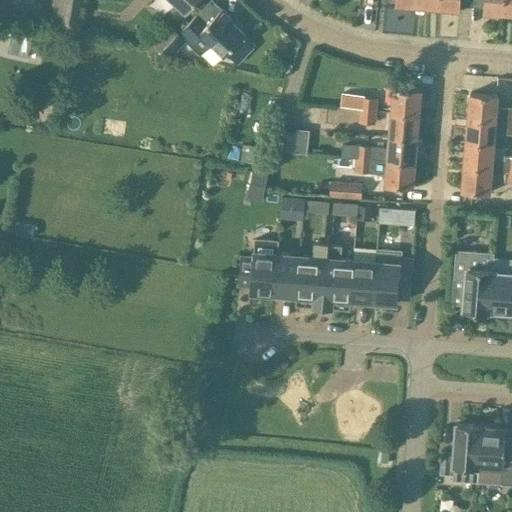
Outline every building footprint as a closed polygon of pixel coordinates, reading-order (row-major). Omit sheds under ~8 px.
[(58,27),(78,31),(79,29),(82,29),(87,0),(52,0),(49,21),(58,23),(58,27)] [(162,12),(174,24),(196,0),(173,0),(162,12)] [(417,0),(417,7),(437,8),(438,0),(417,0)] [(438,0),(437,8),(459,10),(459,0),(438,0)] [(484,0),(483,12),(503,14),(504,0),(484,0)] [(511,0),(504,0),(503,14),(511,14),(511,0)] [(189,44),(201,55),(212,43),(225,55),(245,34),(231,21),(234,19),(222,8),(208,24),(198,14),(179,33),(179,34),(189,44)] [(8,53),(28,58),(35,31),(14,26),(8,53)] [(393,87),(391,112),(419,115),(421,90),(393,87)] [(470,94),(468,119),(511,122),(511,107),(497,106),(498,96),(470,94)] [(377,98),(360,97),(359,110),(376,111),(377,98)] [(358,123),(375,124),(376,111),(359,110),(358,123)] [(389,137),(417,139),(419,115),(391,112),(389,137)] [(511,122),(468,119),(466,142),(494,145),(495,133),(511,134),(511,122)] [(271,149),(294,151),(296,131),(279,129),(278,140),(272,139),(271,149)] [(355,158),(415,163),(417,139),(389,137),(388,147),(342,143),(341,157),(355,158)] [(466,142),(463,167),(511,171),(511,156),(493,155),(494,145),(466,142)] [(385,185),(412,188),(415,163),(355,158),(354,170),(386,173),(385,185)] [(250,197),(266,200),(269,183),(279,185),(282,171),(256,166),(250,197)] [(511,171),(463,167),(461,191),(489,194),(490,181),(506,182),(505,191),(511,191),(511,171)] [(329,196),(360,198),(361,183),(330,181),(329,196)] [(280,211),(290,212),(291,200),(281,199),(280,211)] [(304,210),(328,212),(329,203),(304,201),(304,210)] [(333,212),(357,214),(358,205),(333,203),(333,212)] [(400,224),(414,225),(415,211),(401,210),(400,224)] [(16,221),(14,234),(32,236),(34,224),(16,221)] [(249,291),(272,293),(276,253),(278,253),(279,240),(253,238),(251,257),(239,256),(237,284),(249,285),(249,291)] [(329,308),(348,309),(349,300),(352,259),(340,258),(341,245),(312,242),(311,256),(299,254),(295,295),(294,305),(313,306),(314,292),(330,294),(329,308)] [(375,261),(372,301),(395,303),(396,297),(408,298),(412,258),(399,257),(400,251),(375,249),(374,261),(375,261)] [(463,311),(489,313),(489,311),(488,311),(491,273),(492,273),(493,254),(455,251),(453,280),(465,281),(463,311)] [(272,293),(295,295),(299,254),(278,253),(276,253),(272,293)] [(349,300),(372,301),(375,261),(374,261),(352,259),(349,300)] [(488,311),(489,311),(511,312),(511,274),(492,273),(491,273),(488,311)] [(451,481),(476,483),(480,427),(481,427),(481,425),(456,424),(453,452),(441,451),(439,474),(452,475),(451,481)] [(476,483),(501,485),(503,463),(511,463),(511,434),(505,434),(506,429),(481,427),(480,427),(476,483)]
